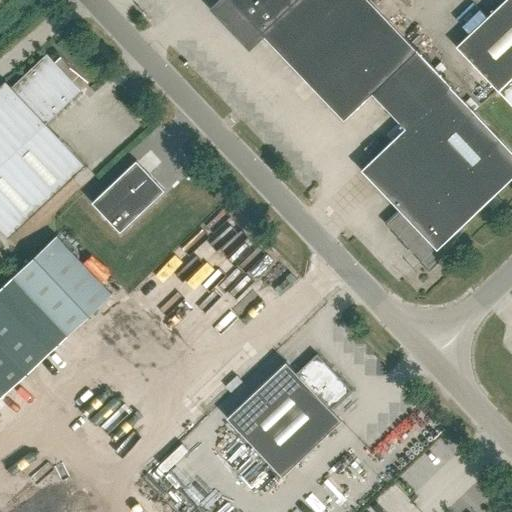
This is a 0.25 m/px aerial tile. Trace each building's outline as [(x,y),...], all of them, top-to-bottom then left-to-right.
[(224,0),(218,6),(225,12),(222,15),(250,44),(261,33),(296,0),(224,0)] [(368,0),(296,0),(261,33),(302,76),(375,7),(368,0)] [(511,0),(504,0),(456,46),(498,90),(511,105),(511,0)] [(372,93),(376,98),(405,128),(362,168),(400,208),(386,222),(423,260),(424,260),(430,267),(437,260),(438,261),(460,240),(454,233),(511,177),(511,148),(450,84),(418,50),(417,51),(375,7),(302,76),(344,120),(372,93)] [(0,229),(8,238),(85,165),(46,124),(81,90),(69,78),(76,72),(61,56),(54,62),(47,54),(11,87),(5,81),(0,85),(0,229)] [(92,202),(120,232),(164,190),(136,160),(92,202)] [(502,201),(496,195),(488,202),(495,208),(502,201)] [(13,277),(68,335),(112,294),(57,235),(13,277)] [(13,277),(0,288),(0,298),(50,352),(68,335),(13,277)] [(0,387),(6,394),(50,352),(0,298),(0,387)] [(227,417),(283,476),(342,420),(331,409),(352,390),(317,353),(297,373),(286,361),(227,417)]
